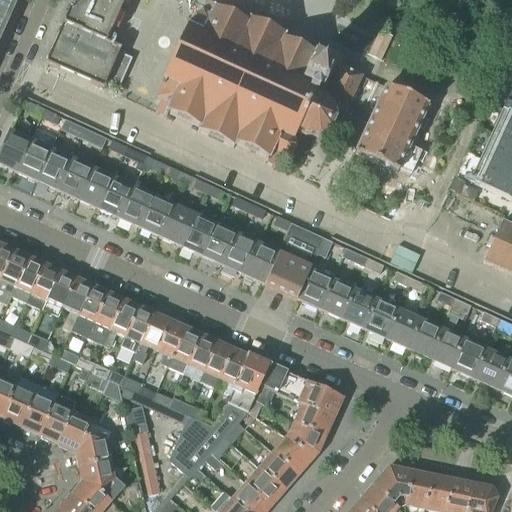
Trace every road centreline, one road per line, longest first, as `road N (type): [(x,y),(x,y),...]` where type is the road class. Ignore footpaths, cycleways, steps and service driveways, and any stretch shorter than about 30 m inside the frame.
road 1 (residential): [(416,403),(0,216)]
road 2 (residential): [(319,511),(416,403)]
